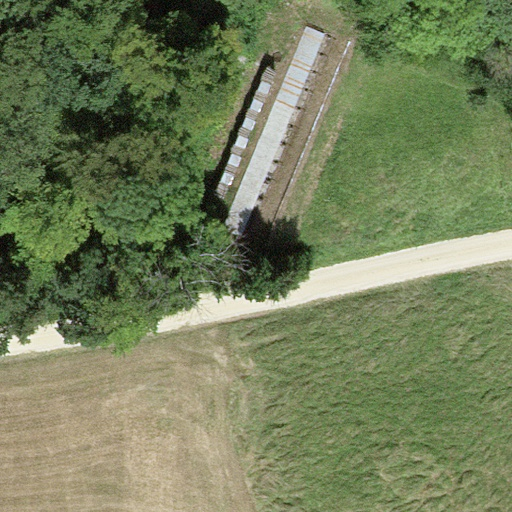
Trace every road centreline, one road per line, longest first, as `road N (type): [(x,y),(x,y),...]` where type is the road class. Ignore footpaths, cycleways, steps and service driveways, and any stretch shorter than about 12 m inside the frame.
road 1 (track): [(0,344),(219,309),(511,245)]
road 2 (track): [(101,0),(86,27),(0,104)]
